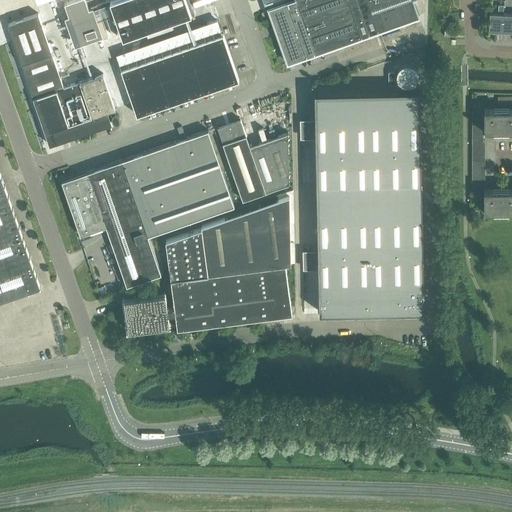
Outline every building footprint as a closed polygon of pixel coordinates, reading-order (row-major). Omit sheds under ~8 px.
[(34,0),(0,0),(8,23),(34,97),(50,144),(67,138),(95,128),(109,124),(112,123),(110,117),(113,117),(113,118),(114,119),(114,120),(115,120),(116,121),(117,121),(118,121),(119,120),(119,119),(120,118),(120,117),(120,116),(119,115),(119,114),(119,113),(118,113),(118,112),(117,112),(116,111),(115,111),(115,109),(116,108),(115,108),(115,107),(103,73),(72,84),(64,86),(39,13),(34,0)] [(100,37),(86,0),(69,0),(65,2),(80,44),(100,37)] [(110,0),(123,37),(192,13),(187,0),(110,0)] [(399,28),(397,23),(419,16),(413,0),(288,0),(269,7),(275,26),(271,28),(274,35),(278,33),(288,62),(328,48),(363,35),(379,30),(380,33),(380,34),(381,35),(399,28)] [(489,30),(502,31),(503,13),(504,4),(499,4),(498,12),(490,12),(489,30)] [(502,31),(511,31),(511,13),(503,13),(502,31)] [(125,77),(133,102),(137,114),(146,111),(163,106),(165,105),(186,98),(188,97),(212,89),(214,88),(231,82),(233,81),(239,79),(224,34),(224,33),(223,33),(222,33),(217,19),(208,23),(212,36),(130,65),(125,77)] [(418,75),(419,74),(418,73),(418,72),(418,71),(418,70),(417,69),(417,68),(416,67),(415,66),(415,65),(414,65),(413,64),(412,64),(411,63),(410,63),(409,63),(408,63),(407,63),(406,63),(405,63),(404,64),(403,64),(402,65),(401,65),(400,66),(399,67),(399,68),(398,69),(398,70),(397,71),(397,72),(397,73),(397,74),(397,75),(397,76),(397,77),(398,78),(398,79),(399,80),(400,81),(400,82),(401,82),(402,83),(403,83),(404,84),(405,84),(406,84),(407,85),(409,84),(410,84),(412,84),(413,83),(414,82),(415,82),(416,81),(417,80),(417,79),(418,78),(418,77),(418,76),(418,75)] [(301,130),(315,130),(318,249),(303,249),(303,262),(303,264),(303,291),(304,291),(304,293),(303,293),(304,308),(303,261),(318,260),(318,262),(319,314),(320,314),(320,312),(322,311),(322,308),(422,306),(422,309),(425,309),(420,89),(417,89),(417,96),(318,98),(317,91),(315,91),(315,118),(300,118),(300,137),(300,139),(301,167),(301,169),(301,184),(302,184),(301,130)] [(504,108),(484,108),(484,124),(484,129),(485,129),(499,129),(500,127),(501,127),(503,127),(503,129),(511,129),(511,108),(509,108),(509,102),(511,102),(511,95),(498,95),(498,102),(504,102),(504,108)] [(219,127),(219,126),(218,127),(244,199),(289,183),(288,131),(250,145),(241,119),(240,119),(241,120),(219,127)] [(484,124),(473,124),(472,141),(485,141),(485,139),(485,129),(484,129),(484,124)] [(74,174),(73,176),(63,180),(81,234),(107,225),(127,284),(161,273),(148,235),(235,205),(209,130),(80,174),(78,173),(74,174)] [(0,301),(41,287),(0,170),(0,301)] [(472,191),(484,191),(484,189),(485,189),(485,178),(472,178),(472,191)] [(484,189),(484,191),(484,210),(511,209),(511,188),(509,189),(509,191),(504,191),(504,189),(485,189),(484,189)] [(135,296),(126,298),(125,297),(125,298),(127,307),(126,307),(126,308),(127,308),(128,317),(127,317),(127,318),(128,318),(129,327),(129,328),(129,327),(139,326),(144,325),(145,330),(150,330),(149,325),(159,323),(159,324),(159,323),(169,322),(169,323),(169,322),(168,313),(168,312),(176,311),(178,327),(275,315),(275,314),(292,312),(286,263),(295,262),(294,243),(293,189),(278,195),(278,196),(202,225),(202,227),(166,239),(175,306),(167,307),(166,303),(167,303),(167,302),(166,302),(165,293),(165,292),(155,294),(155,293),(155,294),(145,295),(145,294),(145,295),(136,296),(135,296)]
